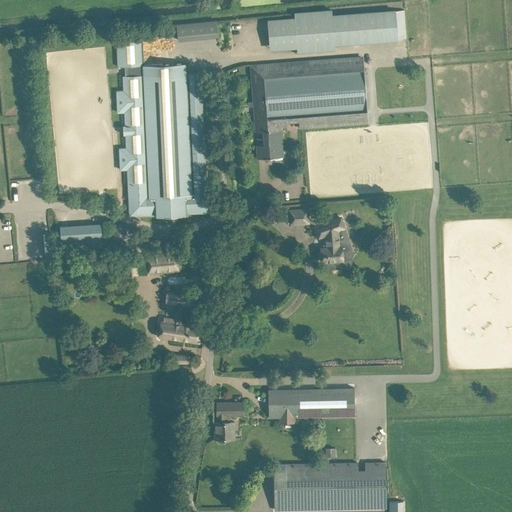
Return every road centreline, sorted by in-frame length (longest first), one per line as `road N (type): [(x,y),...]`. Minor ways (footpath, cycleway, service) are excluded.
road 1 (unclassified): [(186,511),(227,236)]
road 2 (unknown): [(211,346),(141,331),(140,271)]
